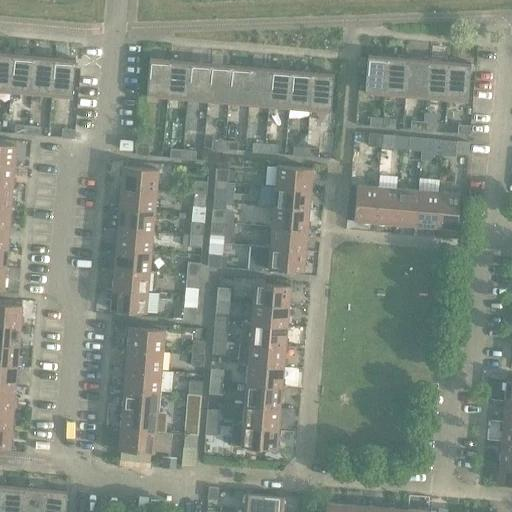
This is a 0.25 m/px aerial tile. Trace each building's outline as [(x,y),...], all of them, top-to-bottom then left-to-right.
[(0,53),(0,92),(9,93),(13,54),(0,53)] [(13,54),(9,93),(29,95),(33,56),(13,54)] [(385,96),(388,57),(367,55),(364,94),(385,96)] [(33,56),(29,95),(49,97),(53,58),(33,56)] [(388,57),(385,96),(405,98),(408,59),(388,57)] [(53,58),(49,97),(70,98),(74,59),(53,58)] [(166,99),(169,60),(148,58),(145,98),(166,99)] [(408,59),(405,98),(425,99),(428,60),(408,59)] [(169,60),(166,99),(186,101),(190,62),(169,60)] [(428,60),(425,99),(445,101),(449,62),(428,60)] [(190,62),(186,101),(206,103),(210,64),(190,62)] [(449,62),(445,101),(466,103),(470,64),(449,62)] [(210,64),(206,103),(227,105),(230,65),(210,64)] [(230,65),(227,105),(247,107),(250,67),(230,65)] [(250,67),(247,107),(267,108),(271,69),(250,67)] [(271,69),(267,108),(287,110),(291,71),(271,69)] [(291,71),(287,110),(308,112),(311,73),(291,71)] [(311,73),(308,112),(329,114),(332,74),(311,73)] [(382,127),(383,118),(370,117),(369,125),(382,127)] [(383,118),(382,127),(395,128),(396,119),(383,118)] [(411,120),(410,129),(423,130),(424,121),(411,120)] [(424,121),(423,130),(435,131),(436,122),(424,121)] [(27,134),(28,125),(15,124),(14,133),(27,134)] [(458,124),(457,133),(470,134),(471,125),(458,124)] [(28,125),(27,134),(40,135),(40,126),(28,125)] [(62,128),(61,137),(74,138),(75,129),(62,128)] [(294,136),(293,146),(306,147),(307,133),(300,133),(294,136)] [(380,147),(381,134),(369,133),(368,145),(380,147)] [(381,134),(380,147),(393,148),(394,135),(381,134)] [(408,149),(421,151),(422,138),(409,137),(408,149)] [(422,138),(421,151),(434,152),(435,139),(422,138)] [(224,149),(225,140),(212,139),(211,148),(224,149)] [(132,140),(120,140),(120,148),(131,149),(132,140)] [(225,140),(224,149),(237,150),(238,141),(225,140)] [(456,141),(455,153),(468,154),(469,142),(456,141)] [(264,153),(265,144),(252,142),(252,152),(264,153)] [(0,165),(13,167),(15,146),(0,144),(0,165)] [(265,144),(264,153),(277,154),(278,145),(265,144)] [(136,145),(136,154),(148,155),(149,146),(136,145)] [(305,156),(306,147),(293,146),(292,155),(305,156)] [(306,147),(305,156),(318,157),(318,148),(306,147)] [(171,148),(170,157),(183,158),(183,149),(171,148)] [(183,149),(183,158),(195,159),(196,150),(183,149)] [(0,185),(11,187),(13,167),(0,165),(0,185)] [(120,188),(155,191),(157,170),(122,167),(120,188)] [(275,187),(310,191),(312,170),(277,167),(275,187)] [(216,168),(214,183),(227,184),(227,180),(235,180),(235,170),(216,168)] [(194,180),(193,195),(206,196),(207,181),(194,180)] [(213,193),(214,193),(226,194),(227,184),(214,183),(213,193)] [(0,185),(0,206),(9,207),(11,187),(0,185)] [(373,223),(377,187),(356,186),(353,221),(373,223)] [(273,208),(308,211),(310,191),(275,187),(273,208)] [(394,225),(397,189),(377,187),(373,223),(394,225)] [(118,208),(154,211),(155,191),(120,188),(118,208)] [(397,189),(394,225),(414,226),(417,191),(397,189)] [(417,191),(414,226),(434,228),(438,193),(417,191)] [(438,193),(434,228),(455,230),(458,195),(438,193)] [(205,206),(205,202),(206,196),(193,195),(192,205),(205,206)] [(0,226),(7,227),(9,207),(0,206),(0,226)] [(117,228),(152,232),(154,211),(118,208),(117,228)] [(211,223),(224,224),(225,210),(212,208),(211,223)] [(271,228),(306,231),(308,211),(273,208),(271,228)] [(189,235),(202,237),(204,222),(191,221),(189,235)] [(224,224),(211,223),(210,234),(223,235),(224,224)] [(115,249),(150,252),(152,232),(117,228),(115,249)] [(249,246),(304,251),(306,231),(271,228),(270,244),(250,242),(249,246)] [(202,237),(189,235),(189,246),(201,247),(202,237)] [(304,251),(249,246),(247,270),(261,272),(261,268),(302,272),(304,251)] [(113,269),(148,272),(150,252),(115,249),(113,269)] [(221,254),(208,253),(207,266),(220,268),(221,254)] [(187,261),(186,276),(199,277),(200,263),(187,261)] [(111,289),(146,292),(148,272),(113,269),(111,289)] [(185,287),(198,288),(199,277),(186,276),(185,287)] [(252,304),(287,307),(289,287),(253,284),(252,304)] [(217,287),(216,301),(229,302),(230,288),(217,287)] [(146,292),(111,289),(109,310),(144,313),(146,292)] [(216,301),(215,312),(228,313),(229,302),(216,301)] [(0,324),(19,327),(21,306),(0,303),(0,324)] [(242,323),(242,324),(286,328),(287,307),(252,304),(250,323),(242,323)] [(183,306),(182,318),(182,319),(195,321),(195,319),(197,307),(183,306)] [(0,345),(17,347),(19,327),(0,324),(0,345)] [(240,344),(284,348),(286,328),(242,324),(240,344)] [(126,348),(161,352),(163,331),(128,327),(126,348)] [(214,327),(213,342),(225,343),(227,329),(214,327)] [(191,354),(204,355),(206,341),(192,339),(191,354)] [(213,342),(212,353),(224,354),(225,343),(213,342)] [(246,365),(282,368),(284,348),(240,344),(238,364),(246,364),(246,365)] [(0,366),(16,367),(17,347),(0,345),(0,366)] [(124,369),(159,372),(161,352),(126,348),(124,369)] [(204,355),(191,354),(190,365),(203,366),(204,355)] [(245,385),(280,389),(282,368),(246,365),(245,385)] [(0,386),(14,388),(16,367),(0,366),(0,386)] [(210,368),(209,382),(222,383),(223,369),(210,368)] [(122,389),(158,392),(159,372),(124,369),(122,389)] [(189,380),(188,395),(201,396),(202,382),(189,380)] [(209,382),(208,393),(221,394),(222,383),(209,382)] [(243,406),(279,409),(280,389),(245,385),(243,406)] [(0,407),(12,408),(14,388),(0,386),(0,407)] [(158,392),(122,389),(120,409),(156,412),(158,392)] [(187,406),(200,407),(201,396),(188,395),(187,406)] [(511,403),(504,402),(502,423),(511,423),(511,403)] [(279,409),(243,406),(241,426),(277,429),(279,409)] [(12,408),(0,407),(0,427),(10,428),(12,408)] [(163,414),(156,413),(156,412),(120,409),(118,429),(164,433),(165,417),(163,414)] [(206,423),(218,424),(220,410),(207,409),(206,423)] [(184,435),(197,437),(198,422),(186,421),(184,435)] [(218,424),(206,423),(205,434),(217,435),(218,424)] [(500,443),(511,444),(511,423),(502,423),(500,443)] [(277,429),(241,426),(239,447),(275,450),(277,429)] [(10,428),(0,427),(0,448),(8,449),(10,428)] [(154,433),(164,434),(164,433),(118,429),(116,450),(118,450),(118,457),(133,459),(133,452),(152,454),(154,433)] [(197,437),(184,435),(184,446),(196,447),(197,437)] [(498,464),(511,464),(511,444),(500,443),(498,464)] [(511,464),(498,464),(496,484),(511,485),(511,464)] [(4,485),(1,511),(22,511),(24,487),(4,485)] [(207,498),(216,499),(218,486),(208,486),(207,498)] [(24,487),(22,511),(42,511),(45,489),(24,487)] [(45,489),(42,511),(63,511),(66,491),(45,489)] [(241,511),(281,511),(283,498),(243,495),(241,511)] [(346,511),(347,505),(326,503),(325,511),(346,511)]
